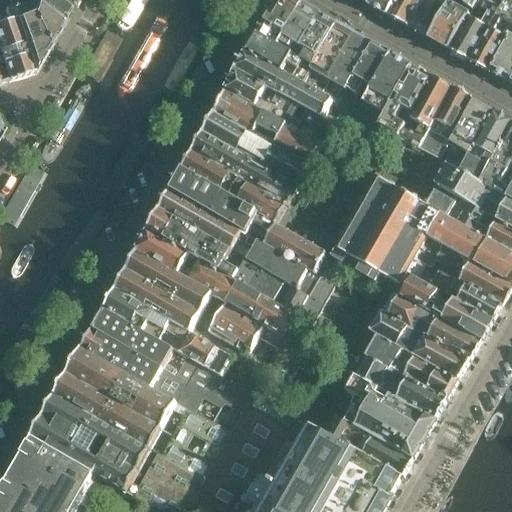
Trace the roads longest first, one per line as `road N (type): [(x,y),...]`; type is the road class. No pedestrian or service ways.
road 1 (residential): [(0,457),(259,0)]
road 2 (residential): [(511,327),(407,511)]
road 3 (residential): [(511,104),(328,0)]
